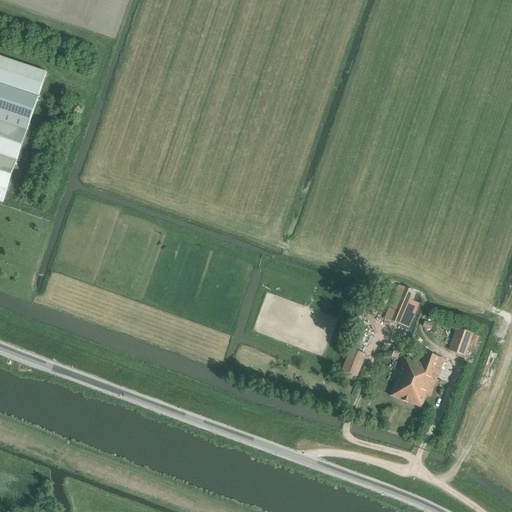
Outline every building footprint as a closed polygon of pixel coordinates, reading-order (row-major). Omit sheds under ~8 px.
[(0,202),(3,203),(47,73),(0,57),(0,202)] [(386,314),(384,319),(390,321),(402,326),(409,328),(419,304),(412,301),(416,292),(398,285),(386,314)] [(432,325),(424,322),(422,328),(431,331),(432,325)] [(449,350),(466,357),(474,334),(457,328),(449,350)] [(394,347),(390,357),(398,360),(401,350),(394,347)] [(365,355),(350,350),(342,372),(357,377),(365,355)] [(395,383),(390,397),(421,407),(426,395),(431,397),(444,359),(426,352),(421,365),(404,359),(395,383)]
